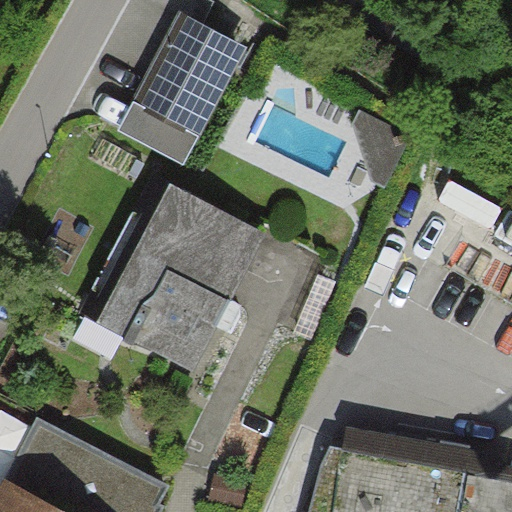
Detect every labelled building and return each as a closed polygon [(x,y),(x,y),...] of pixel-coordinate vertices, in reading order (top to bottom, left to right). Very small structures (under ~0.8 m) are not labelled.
[(238,44),(187,18),(129,133),(179,158),(238,44)] [(410,137),(364,114),(359,124),(376,179),(387,184),(410,137)] [(270,227),(172,173),(96,316),(196,369),(270,227)] [(160,511),(166,501),(163,499),(172,482),(39,413),(9,472),(5,469),(0,478),(0,511),(160,511)] [(511,511),(511,457),(349,421),(323,460),(309,511),(511,511)]
